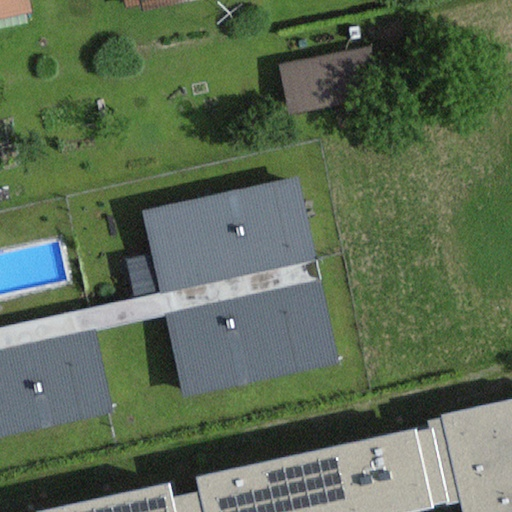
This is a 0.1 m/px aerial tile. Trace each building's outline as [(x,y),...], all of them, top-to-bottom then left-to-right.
[(30,0),(0,0),(0,13),(32,7),(30,0)] [(375,49),(294,66),(303,107),(384,90),(375,49)] [(301,182),(155,213),(171,289),(317,258),(301,182)] [(324,284),(179,315),(194,387),(339,356),(324,284)] [(98,333),(0,353),(0,430),(114,407),(98,333)] [(511,511),(511,397),(450,411),(469,497),(472,511),(511,511)] [(402,511),(469,497),(450,411),(203,466),(213,511),(402,511)] [(213,511),(203,466),(15,508),(15,511),(213,511)]
